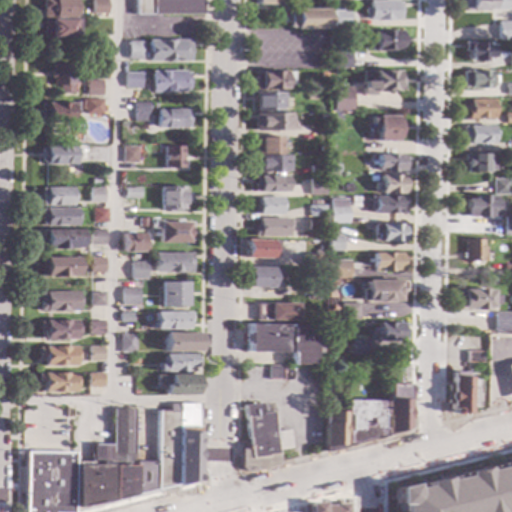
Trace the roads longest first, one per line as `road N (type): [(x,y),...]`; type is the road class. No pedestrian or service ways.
road 1 (residential): [(226,0),(220,459)]
road 2 (residential): [(433,0),(426,450)]
road 3 (secondary): [(511,429),(184,511)]
road 4 (residential): [(4,0),(0,276)]
